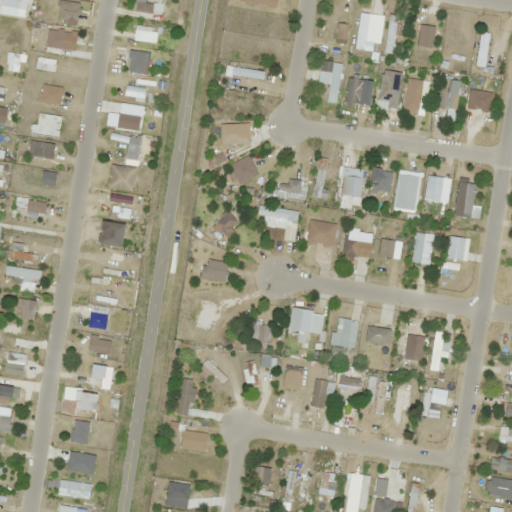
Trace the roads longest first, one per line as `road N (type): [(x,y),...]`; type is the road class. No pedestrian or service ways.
road 1 (residential): [(119,511),(200,0)]
road 2 (residential): [(105,0),(27,511)]
road 3 (residential): [(511,85),(447,511)]
road 4 (residential): [(456,460),(237,427)]
road 5 (residential): [(284,126),(501,159)]
road 6 (residential): [(272,277),(478,310)]
road 7 (residential): [(304,0),(284,126)]
